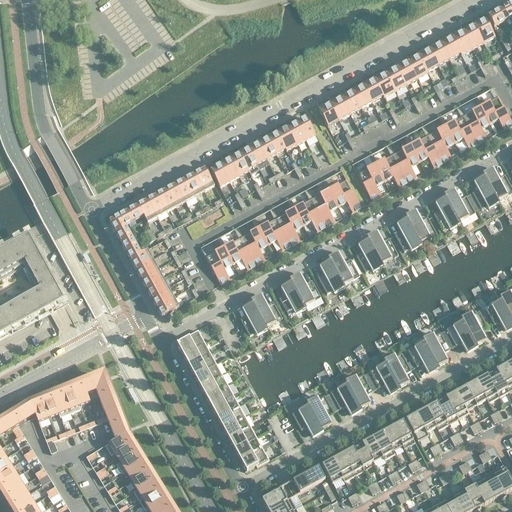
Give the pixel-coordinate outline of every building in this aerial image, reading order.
[(499,11),(497,13),(503,23),(504,22),(509,20),(511,18),(511,19),(511,18),(511,17),(507,7),(506,8),(506,7),(502,9),(503,10),(502,10),(500,12),(499,11)] [(503,23),(497,13),(493,15),(492,15),(492,16),(490,17),(487,18),(493,29),(495,27),(497,26),(498,26),(502,23),(503,23)] [(494,39),(485,22),(483,23),(483,22),(479,24),(480,25),(474,28),(475,29),(474,30),(483,45),(485,44),(487,43),(488,43),(487,43),(492,40),(492,41),(494,39)] [(475,29),(474,28),(472,29),(472,28),(468,30),(468,31),(463,34),(464,36),(463,36),(472,52),(474,50),(475,49),(476,49),(481,46),(481,47),(483,45),(474,30),(475,29)] [(464,36),(463,34),(461,35),(461,34),(457,36),(457,37),(452,40),(453,42),(452,42),(460,56),(459,56),(460,58),(463,57),(463,56),(464,55),(464,56),(465,55),(470,53),(472,52),(463,36),(464,36)] [(445,41),(442,43),(440,44),(440,46),(449,62),(451,61),(452,60),(453,59),(458,57),(459,56),(460,56),(452,42),(453,42),(452,40),(451,38),(449,39),(445,41)] [(511,49),(511,46),(510,43),(503,47),(506,53),(511,49)] [(440,46),(440,44),(438,45),(434,47),(428,50),(429,52),(438,68),(440,67),(441,66),(442,65),(447,63),(449,62),(440,46)] [(429,52),(428,50),(427,51),(423,53),(417,56),(418,58),(427,74),(429,73),(428,73),(430,72),(431,71),(436,69),(438,68),(429,52)] [(427,74),(418,58),(417,59),(413,61),(407,64),(408,66),(417,82),(418,81),(420,80),(421,79),(425,77),(428,75),(427,74)] [(408,66),(407,64),(406,65),(402,67),(396,70),(397,72),(405,88),(407,87),(409,86),(410,85),(414,83),(417,82),(408,66)] [(397,72),(396,70),(395,71),(391,73),(385,76),(386,78),(394,94),(396,93),(398,92),(399,91),(403,89),(405,88),(397,72)] [(386,78),(385,76),(384,77),(380,79),(374,82),(375,84),(382,98),(383,100),(385,99),(387,98),(388,97),(392,95),(394,94),(386,78)] [(368,83),(365,85),(362,86),(363,88),(371,104),(373,103),(375,102),(376,102),(380,99),(382,98),(375,84),(374,82),(373,80),(372,81),(368,83)] [(363,88),(362,86),(361,87),(357,89),(351,92),(352,94),(360,110),(362,109),(364,108),(365,108),(369,105),(371,104),(363,88)] [(505,112),(493,90),(489,92),(494,101),(492,102),(487,105),(482,108),(481,108),(480,109),(489,126),(492,124),(498,121),(503,132),(507,130),(511,128),(511,127),(511,125),(507,115),(505,112)] [(352,94),(351,92),(350,93),(349,93),(346,95),(340,99),(341,100),(349,116),(351,115),(353,114),(354,114),(358,111),(360,110),(352,94)] [(481,108),(476,98),(473,100),(478,110),(473,113),(468,115),(464,117),(462,118),(477,146),(478,145),(479,146),(483,143),(486,141),(481,131),(486,128),(486,127),(489,126),(480,109),(481,108)] [(341,100),(340,99),(338,99),(335,101),(329,105),(330,106),(330,107),(338,122),(340,121),(342,120),(343,120),(347,117),(349,116),(341,100)] [(330,106),(329,105),(327,105),(324,107),(317,111),(324,123),(326,127),(327,129),(329,127),(331,126),(332,126),(336,123),(338,122),(330,107),(330,106)] [(464,117),(459,108),(455,110),(460,119),(457,121),(452,124),(446,127),(445,128),(454,145),(457,143),(462,141),(468,151),(472,149),(476,147),(477,146),(462,118),(464,117)] [(446,127),(441,118),(438,120),(443,129),(438,132),(433,135),(429,137),(427,138),(442,165),(443,165),(448,162),(451,160),(446,150),(451,147),(454,145),(445,128),(446,127)] [(311,131),(305,120),(303,121),(300,123),(296,125),(297,127),(296,127),(305,143),(306,142),(308,141),(309,141),(309,140),(313,138),(315,137),(313,134),(311,131)] [(297,127),(296,125),(294,126),(290,128),(286,130),(287,132),(295,148),(297,147),(298,146),(299,146),(304,143),(305,143),(296,127),(297,127)] [(429,137),(424,127),(420,129),(425,138),(425,139),(422,141),(417,143),(411,146),(409,147),(419,164),(422,163),(427,160),(433,170),(437,168),(441,166),(442,165),(427,138),(429,137)] [(287,132),(286,130),(284,131),(277,135),(278,137),(277,137),(285,151),(285,152),(286,153),(287,152),(289,151),(289,152),(290,151),(294,149),(295,148),(287,132)] [(270,137),(269,137),(266,139),(267,141),(275,157),(277,156),(278,155),(279,154),(284,152),(285,152),(285,151),(277,137),(278,137),(277,135),(276,134),(270,137)] [(411,146),(406,137),(403,139),(408,148),(403,151),(402,151),(397,154),(398,154),(394,156),(392,157),(407,184),(408,184),(413,182),(413,181),(416,179),(410,169),(416,166),(418,164),(419,165),(419,164),(409,147),(411,146)] [(267,141),(266,139),(265,140),(257,144),(258,146),(257,146),(266,162),(267,161),(269,160),(270,160),(270,159),(274,157),(275,157),(267,141)] [(258,146),(257,144),(251,147),(247,149),(248,151),(257,167),(258,166),(259,165),(260,165),(265,162),(266,162),(257,146),(258,146)] [(394,156),(389,146),(385,148),(390,158),(386,160),(381,162),(382,163),(376,165),(374,166),(384,184),(384,183),(387,182),(392,179),(398,189),(402,187),(402,188),(406,185),(407,184),(392,157),(394,156)] [(248,151),(247,149),(246,150),(237,155),(238,156),(247,172),(248,171),(250,170),(251,170),(255,168),(257,167),(248,151)] [(247,172),(238,156),(233,159),(229,161),(230,163),(239,179),(240,178),(241,177),(242,177),(247,174),(247,175),(248,174),(247,172)] [(376,165),(371,156),(368,158),(373,167),(367,170),(362,173),(359,175),(356,176),(363,189),(365,193),(372,204),(373,203),(378,201),(377,201),(381,199),(375,188),(381,185),(383,184),(384,184),(374,166),(376,165)] [(230,163),(229,161),(220,166),(221,168),(220,168),(229,184),(230,184),(230,183),(232,182),(232,183),(233,182),(237,180),(239,179),(230,163)] [(221,168),(220,166),(218,167),(214,169),(210,172),(219,190),(221,189),(223,188),(224,187),(223,187),(228,185),(229,184),(220,168),(221,168)] [(214,188),(204,170),(199,173),(195,175),(194,176),(204,193),(205,193),(209,190),(210,190),(212,189),(214,188)] [(482,176),(483,178),(497,203),(511,194),(511,191),(504,177),(498,180),(494,172),(493,170),(482,176)] [(204,193),(194,176),(189,179),(186,181),(185,181),(194,199),(196,198),(200,195),(200,196),(201,195),(203,194),(204,193)] [(483,178),(473,184),(477,192),(471,195),(480,212),(486,209),(488,211),(499,205),(497,203),(483,178)] [(194,199),(185,181),(180,184),(176,186),(175,186),(185,204),(186,203),(190,201),(191,200),(193,199),(194,199)] [(330,191),(325,181),(321,183),(326,193),(328,192),(337,209),(338,209),(338,208),(340,207),(341,207),(346,204),(352,215),(355,213),(360,211),(360,210),(361,210),(355,198),(353,195),(346,182),(344,183),(340,185),(335,188),(330,191)] [(185,204),(175,186),(167,191),(166,191),(175,209),(177,208),(181,206),(182,205),(184,204),(185,204)] [(175,209),(166,191),(157,196),(156,197),(166,214),(167,213),(171,211),(172,211),(172,210),(174,209),(174,210),(175,209)] [(312,200),(307,191),(304,193),(309,202),(311,201),(326,229),(327,228),(331,226),(335,224),(329,213),(334,211),(334,210),(337,209),(328,192),(326,193),(321,196),(321,195),(316,198),(312,200)] [(443,197),(444,199),(445,199),(458,224),(459,224),(475,215),(465,198),(460,201),(455,193),(454,191),(443,197)] [(166,214),(156,197),(148,201),(147,202),(156,219),(158,219),(158,218),(162,216),(163,216),(165,215),(166,214)] [(445,199),(444,199),(434,205),(439,213),(433,216),(442,233),(448,230),(449,232),(460,226),(459,224),(458,224),(445,199)] [(295,210),(290,201),(286,202),(291,212),(293,211),(302,228),(303,228),(305,226),(311,223),(317,234),(320,232),(325,230),(326,229),(311,201),(309,202),(305,204),(300,207),(295,210)] [(156,219),(147,202),(138,207),(137,207),(143,217),(143,218),(147,225),(148,224),(153,221),(154,221),(153,221),(155,220),(156,219)] [(143,217),(137,207),(135,208),(135,209),(133,210),(133,209),(132,210),(128,212),(134,223),(134,222),(138,220),(139,220),(140,219),(142,218),(143,218),(143,217)] [(277,219),(272,210),(269,212),(274,221),(275,220),(291,248),(292,248),(296,245),(300,243),(294,233),(299,230),(302,228),(293,211),(291,212),(286,215),(281,217),(281,218),(277,220),(277,219)] [(134,223),(128,212),(126,213),(126,214),(124,215),(123,215),(122,215),(118,217),(119,217),(118,217),(124,227),(123,228),(124,228),(125,228),(125,227),(128,226),(132,223),(134,223)] [(404,218),(406,220),(420,245),(436,236),(427,219),(421,223),(417,215),(415,212),(404,218)] [(124,227),(118,217),(116,219),(114,220),(113,221),(113,220),(109,222),(109,223),(112,229),(111,229),(113,233),(114,232),(114,233),(121,229),(122,231),(126,230),(125,228),(124,228),(123,228),(124,227)] [(260,229),(255,220),(251,222),(256,231),(258,230),(267,247),(268,247),(270,245),(270,246),(276,243),(281,253),(285,251),(290,249),(289,249),(291,248),(275,220),(274,221),(274,222),(270,224),(270,223),(265,226),(260,229)] [(406,220),(396,226),(400,234),(394,237),(403,254),(409,251),(411,253),(421,247),(420,245),(406,220)] [(122,231),(121,229),(114,233),(115,235),(116,235),(117,237),(116,237),(119,242),(130,236),(129,236),(127,232),(126,230),(122,231)] [(242,239),(237,229),(233,231),(239,241),(240,240),(255,267),(257,267),(261,265),(261,264),(265,262),(259,252),(264,249),(267,247),(258,230),(256,231),(251,234),(246,237),(242,239)] [(366,239),(367,242),(368,241),(381,266),(397,257),(388,240),(382,244),(378,236),(377,233),(366,239)] [(131,238),(130,236),(119,242),(120,244),(121,244),(122,246),(122,247),(122,248),(124,252),(124,251),(124,252),(135,246),(135,245),(134,245),(132,241),(132,240),(131,240),(130,238),(131,238)] [(156,241),(153,236),(146,240),(149,245),(156,241)] [(225,248),(219,239),(216,241),(218,244),(221,250),(223,249),(232,266),(233,266),(232,266),(235,265),(241,262),(246,272),(250,270),(254,268),(255,267),(240,240),(239,241),(238,241),(239,241),(235,243),(230,245),(225,248)] [(0,339),(62,306),(27,241),(0,256),(0,339)] [(368,241),(367,242),(357,247),(361,255),(355,258),(365,275),(370,272),(372,275),(383,269),(381,266),(368,241)] [(136,247),(135,246),(124,252),(126,254),(127,256),(127,257),(129,261),(130,261),(140,255),(137,251),(137,250),(137,249),(136,247)] [(208,257),(203,248),(200,250),(212,272),(214,276),(220,287),(222,286),(226,284),(229,282),(224,271),(229,268),(232,266),(232,267),(232,266),(223,249),(221,250),(216,253),(211,256),(208,257)] [(148,253),(147,251),(140,255),(130,261),(132,266),(134,270),(135,271),(152,261),(152,260),(151,258),(150,257),(148,253)] [(327,260),(329,263),(342,287),(343,287),(359,278),(350,261),(344,265),(339,257),(340,257),(338,254),(327,260)] [(153,262),(152,261),(135,271),(137,276),(139,279),(140,280),(157,270),(157,269),(156,268),(156,267),(155,267),(153,262)] [(329,263),(319,268),(323,276),(317,279),(326,296),(332,293),(333,296),(344,290),(343,287),(342,287),(329,263)] [(158,272),(157,270),(140,280),(143,285),(145,289),(163,280),(162,279),(161,277),(160,276),(158,272)] [(289,281),(290,284),(304,308),(320,299),(311,283),(305,286),(301,278),(299,275),(289,281)] [(163,281),(163,280),(145,289),(148,294),(148,295),(150,298),(150,299),(168,289),(167,288),(166,286),(166,285),(166,286),(163,281)] [(290,284),(280,289),(284,297),(278,300),(287,317),(293,314),(295,317),(306,311),(304,308),(290,284)] [(169,291),(168,289),(150,299),(153,304),(155,308),(173,299),(172,298),(171,296),(171,295),(168,291),(169,291)] [(511,295),(511,296),(510,293),(499,299),(500,302),(501,301),(511,322),(511,295)] [(250,302),(251,305),(252,305),(265,329),(266,329),(282,320),(272,304),(266,307),(262,299),(261,296),(250,302)] [(174,300),(173,299),(155,308),(158,313),(160,317),(161,318),(172,312),(172,313),(175,311),(175,310),(178,309),(178,307),(177,307),(176,305),(177,305),(176,304),(174,300)] [(511,322),(501,301),(500,302),(484,310),(493,327),(499,324),(504,332),(505,335),(511,330),(511,322)] [(252,305),(251,305),(241,310),(246,318),(240,322),(249,338),(255,335),(256,338),(267,332),(266,329),(265,329),(252,305)] [(478,314),(473,317),(471,314),(460,320),(462,323),(476,347),(486,342),(482,334),(488,330),(478,314)] [(462,323),(446,332),(455,348),(461,345),(465,353),(466,356),(477,350),(476,347),(462,323)] [(204,345),(197,332),(185,339),(186,341),(175,347),(176,347),(182,357),(181,357),(181,358),(204,345)] [(440,335),(434,338),(433,335),(422,341),(423,344),(437,368),(447,363),(443,355),(449,351),(440,335)] [(423,344),(407,353),(416,369),(422,366),(427,374),(426,374),(428,377),(439,371),(437,368),(423,344)] [(210,355),(204,345),(181,358),(182,357),(188,367),(186,368),(187,368),(210,355)] [(216,366),(210,355),(187,368),(188,368),(193,378),(192,378),(192,379),(216,366)] [(401,356),(395,359),(394,356),(383,362),(384,365),(385,365),(398,389),(399,389),(409,384),(404,376),(410,373),(401,356)] [(385,365),(384,365),(368,374),(378,391),(384,387),(388,395),(389,398),(400,392),(399,389),(398,389),(385,365)] [(221,376),(216,366),(192,379),(193,379),(194,378),(199,388),(198,389),(221,376)] [(511,391),(511,377),(506,366),(496,372),(508,394),(511,391)] [(508,394),(496,372),(495,372),(495,373),(487,377),(486,377),(498,400),(508,394)] [(227,387),(221,376),(198,389),(199,389),(205,399),(204,399),(204,400),(227,387)] [(102,377),(81,386),(86,397),(95,393),(97,398),(103,412),(114,407),(109,395),(102,377)] [(363,377),(357,380),(355,377),(344,383),(346,386),(360,411),(360,410),(370,405),(366,397),(372,394),(363,377)] [(498,400),(486,377),(476,383),(486,401),(488,405),(498,400)] [(486,401),(476,383),(466,388),(476,407),(486,401)] [(86,397),(81,386),(71,390),(79,408),(89,404),(86,397)] [(346,386),(330,395),(339,412),(345,408),(349,416),(351,419),(361,413),(360,410),(360,411),(346,386)] [(233,397),(227,387),(204,400),(205,399),(211,409),(210,410),(233,397)] [(476,407),(466,388),(456,394),(466,413),(476,407)] [(80,412),(79,408),(71,390),(61,394),(70,416),(80,412)] [(70,416),(61,394),(51,397),(59,416),(60,420),(70,416)] [(468,416),(466,413),(456,394),(446,399),(458,422),(468,416)] [(59,416),(51,397),(41,401),(48,420),(59,416)] [(239,408),(233,397),(210,410),(211,410),(216,420),(215,420),(215,421),(239,408)] [(324,398),(318,401),(317,399),(306,405),(307,407),(308,407),(321,432),(332,426),(327,418),(333,415),(324,398)] [(458,422),(446,399),(445,400),(436,405),(436,404),(436,405),(448,427),(458,422)] [(48,420),(41,401),(31,406),(38,424),(48,420)] [(448,427),(436,405),(426,410),(436,429),(438,432),(448,427)] [(120,424),(114,407),(103,412),(105,419),(107,423),(109,428),(113,438),(123,432),(120,424)] [(308,407),(307,407),(291,416),(300,433),(306,429),(311,437),(312,440),(323,434),(321,432),(308,407)] [(244,419),(239,408),(215,421),(216,421),(217,420),(222,430),(221,431),(244,419)] [(436,429),(426,410),(416,416),(426,434),(436,429)] [(26,423),(21,411),(14,416),(0,424),(0,427),(5,435),(11,432),(15,429),(20,426),(26,423)] [(498,413),(493,415),(498,423),(502,421),(498,413)] [(498,423),(493,415),(489,417),(494,425),(498,423)] [(428,438),(426,434),(416,416),(405,421),(417,444),(428,438)] [(250,429),(244,419),(221,431),(221,432),(222,431),(228,441),(227,441),(227,442),(250,429)] [(402,423),(392,429),(402,447),(404,451),(415,445),(402,423)] [(477,424),(473,426),(478,434),(482,432),(477,424)] [(478,434),(473,426),(469,428),(473,436),(478,434)] [(256,440),(250,429),(227,442),(228,441),(234,451),(233,452),(256,440)] [(402,447),(392,429),(382,434),(392,453),(402,447)] [(394,456),(392,453),(382,434),(372,440),(382,458),(384,462),(394,456)] [(131,445),(125,435),(104,448),(110,458),(114,456),(131,445)] [(457,435),(453,437),(458,445),(462,443),(457,435)] [(22,437),(21,438),(17,440),(14,442),(16,446),(24,440),(22,437)] [(458,445),(453,437),(449,439),(453,447),(458,445)] [(262,450),(256,440),(233,452),(233,453),(234,452),(239,462),(238,463),(262,450)] [(382,458),(372,440),(362,445),(372,464),(382,458)] [(52,443),(46,445),(50,456),(56,454),(52,444),(52,443)] [(136,454),(131,445),(114,456),(119,465),(136,454)] [(374,467),(372,464),(362,445),(361,445),(361,446),(353,450),(352,450),(364,473),(374,467)] [(437,446),(433,448),(438,456),(442,454),(437,446)] [(438,456),(433,448),(429,450),(433,458),(438,456)] [(269,463),(262,450),(238,463),(239,463),(240,463),(245,472),(244,473),(244,474),(255,468),(256,469),(269,463)] [(364,473),(352,450),(342,456),(354,478),(364,473)] [(34,455),(32,452),(23,457),(25,461),(34,455)] [(486,453),(482,455),(486,463),(491,461),(486,453)] [(96,458),(94,454),(85,460),(88,463),(96,458)] [(142,464),(136,454),(119,465),(116,467),(122,476),(125,474),(142,464)] [(35,458),(34,455),(25,461),(27,464),(35,458)] [(486,463),(482,455),(478,458),(482,466),(486,463)] [(354,478),(342,456),(332,461),(342,480),(344,484),(354,478)] [(0,475),(11,469),(6,460),(0,463),(0,475)] [(342,480),(332,461),(321,467),(331,486),(342,480)] [(416,462),(411,464),(416,472),(420,470),(416,462)] [(148,473),(142,464),(125,474),(131,483),(148,473)] [(416,472),(411,464),(407,467),(411,475),(416,472)] [(466,464),(462,466),(466,474),(471,472),(466,464)] [(466,474),(462,466),(458,469),(462,477),(466,474)] [(511,491),(511,484),(502,467),(492,473),(504,496),(511,491)] [(17,478),(11,469),(0,475),(0,488),(0,489),(17,478)] [(318,469),(292,483),(299,495),(324,482),(318,469)] [(45,474),(43,470),(34,476),(36,479),(45,474)] [(104,470),(95,475),(97,478),(106,473),(104,470)] [(108,476),(106,473),(97,478),(99,482),(108,476)] [(153,482),(148,473),(131,483),(136,492),(153,482)] [(396,473),(391,475),(396,483),(400,481),(396,473)] [(504,496),(492,473),(482,479),(494,501),(504,496)] [(47,477),(45,474),(36,479),(38,482),(47,477)] [(396,483),(391,475),(387,478),(391,486),(396,483)] [(446,475),(442,477),(446,485),(451,483),(446,475)] [(446,485),(442,477),(438,479),(442,487),(446,485)] [(23,487),(17,478),(0,489),(6,498),(23,487)] [(494,501),(482,479),(472,484),(474,488),(484,506),(494,501)] [(159,491),(153,482),(136,492),(133,495),(139,504),(159,491)] [(424,482),(420,485),(424,493),(429,490),(424,482)] [(299,495),(292,483),(286,487),(292,499),(299,495)] [(321,486),(326,494),(330,492),(326,484),(321,486)] [(376,484),(371,486),(376,494),(380,492),(376,484)] [(424,493),(420,485),(416,487),(420,495),(424,493)] [(376,494),(371,486),(367,489),(371,497),(376,494)] [(28,497),(23,487),(6,498),(11,507),(28,497)] [(279,492),(280,492),(286,503),(289,501),(292,499),(286,487),(279,490),(279,492)] [(115,488),(106,494),(108,497),(117,492),(115,488)] [(484,506),(474,488),(464,493),(474,511),(475,511),(483,506),(483,507),(484,506)] [(56,492),(54,489),(46,494),(48,497),(56,492)] [(452,495),(454,499),(461,511),(474,511),(464,493),(462,490),(452,495)] [(165,500),(159,491),(139,504),(143,511),(145,511),(148,511),(165,500)] [(58,495),(56,492),(48,497),(50,501),(58,495)] [(119,495),(117,492),(108,497),(110,500),(119,495)] [(266,511),(268,511),(286,503),(280,492),(279,492),(261,502),(266,511)] [(335,501),(330,492),(326,494),(330,503),(335,501)] [(404,493),(400,496),(404,504),(409,501),(404,493)] [(356,495),(351,497),(356,505),(360,503),(356,495)] [(404,504),(400,496),(396,498),(400,506),(404,504)] [(24,511),(34,506),(28,497),(11,507),(14,511),(24,511)] [(356,505),(351,497),(347,500),(351,508),(356,505)] [(461,511),(454,499),(444,504),(448,511),(461,511)] [(166,511),(170,510),(165,500),(148,511),(166,511)] [(289,501),(286,503),(268,511),(293,511),(295,511),(289,501)] [(432,506),(434,510),(434,511),(448,511),(444,504),(442,501),(432,506)]
